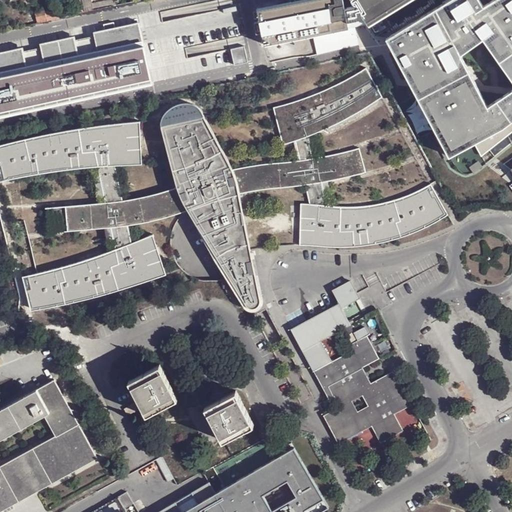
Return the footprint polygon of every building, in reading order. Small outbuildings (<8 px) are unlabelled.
[(81,0),(84,12),(117,6),(114,0),(106,0),(93,3),(91,0),(81,0)] [(365,18),(358,6),(347,7),(344,0),(307,0),(253,12),(261,48),(329,33),(352,28),(350,21),(365,18)] [(385,16),(412,0),(354,0),(358,6),(365,18),(369,25),(385,16)] [(447,160),(477,143),(484,154),(511,132),(511,0),(493,0),(483,7),(477,0),(452,0),(387,41),(447,160)] [(36,19),(46,17),(45,15),(44,9),(34,10),(36,18),(36,19)] [(152,81),(167,77),(153,16),(138,19),(152,81)] [(385,16),(369,25),(376,37),(392,27),(385,16)] [(137,22),(0,52),(0,115),(151,83),(137,22)] [(352,28),(329,33),(333,51),(362,45),(358,27),(352,28)] [(246,62),(246,38),(221,38),(221,42),(210,42),(210,50),(232,50),(232,62),(246,62)] [(29,139),(0,147),(0,167),(0,168),(6,167),(8,179),(12,178),(13,181),(22,179),(22,177),(29,175),(30,177),(39,175),(38,173),(50,171),(50,174),(60,172),(59,169),(67,169),(67,171),(77,170),(76,168),(83,167),(84,169),(93,168),(93,165),(102,165),(110,204),(52,209),(54,234),(115,229),(120,250),(81,264),(56,271),(33,277),(36,290),(31,292),(35,310),(39,309),(40,311),(49,310),(48,307),(57,306),(57,308),(66,307),(65,304),(74,302),(74,305),(83,303),(83,300),(110,293),(111,295),(119,293),(119,291),(166,275),(159,264),(161,263),(157,251),(155,252),(154,240),(156,239),(155,237),(135,244),(132,227),(155,222),(193,212),(230,273),(250,306),(252,308),(254,309),(257,310),(261,309),(264,306),(264,300),(252,246),(242,195),(264,191),(291,188),(309,186),(313,206),(308,205),(307,244),(313,245),(341,246),(354,246),(374,244),(374,246),(383,244),(383,242),(391,240),(391,242),(400,240),(399,238),(407,235),(408,237),(416,234),(415,232),(423,229),(424,231),(432,227),(431,225),(438,221),(439,223),(448,219),(446,216),(449,215),(440,198),(436,200),(429,188),(415,195),(404,199),(392,203),(379,206),(367,207),(350,208),(331,207),(326,184),(367,174),(361,149),(341,154),(320,159),(315,136),(329,130),(331,131),(340,127),(361,116),(382,102),(375,89),(379,86),(369,68),(353,78),(342,84),(318,95),(305,100),(291,104),(277,108),(288,145),(299,142),(303,161),(253,167),(236,171),(207,115),(203,109),(201,107),(194,104),(186,104),(177,107),(171,111),(167,116),(165,121),(165,127),(181,188),(147,198),(127,202),(119,166),(141,162),(141,150),(139,150),(138,138),(140,137),(142,125),(142,122),(128,124),(83,129),(62,133),(29,139)] [(412,402),(394,370),(372,381),(366,384),(361,373),(366,371),(363,365),(380,356),(368,334),(363,336),(351,343),(354,348),(332,360),(321,340),(350,323),(342,307),(360,297),(351,281),(334,290),(340,303),(295,327),(316,369),(331,397),(336,394),(342,404),(324,414),(340,441),(374,423),(382,439),(405,427),(396,410),(412,402)] [(349,339),(351,343),(363,336),(360,332),(349,339)] [(160,363),(129,380),(147,414),(178,397),(160,363)] [(372,381),(366,371),(361,373),(366,384),(372,381)] [(0,409),(0,439),(45,415),(56,435),(0,465),(0,511),(98,457),(55,379),(38,389),(0,409)] [(237,389),(206,405),(224,441),(255,424),(237,389)] [(306,511),(324,500),(292,440),(212,482),(155,511),(306,511)] [(155,511),(212,482),(207,475),(137,511),(155,511)] [(128,511),(119,497),(94,511),(128,511)]
